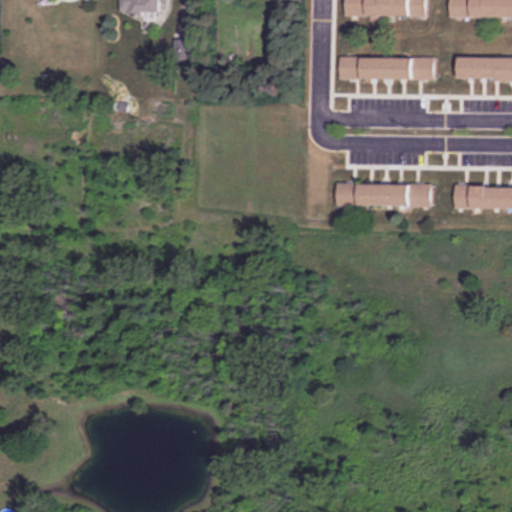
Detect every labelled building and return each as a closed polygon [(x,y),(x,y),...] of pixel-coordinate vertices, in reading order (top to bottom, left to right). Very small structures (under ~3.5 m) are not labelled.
[(164,0),(122,0),(122,14),(165,14),(164,0)] [(347,0),(347,17),(429,16),(428,0),(347,0)] [(511,0),(451,0),(451,17),(511,17),(511,0)] [(436,79),(436,56),(342,56),(342,79),(436,79)] [(460,79),(511,79),(511,56),(460,56),(460,79)] [(338,206),(432,206),(433,184),(338,183),(338,206)] [(456,208),(511,208),(511,185),(457,185),(456,208)]
